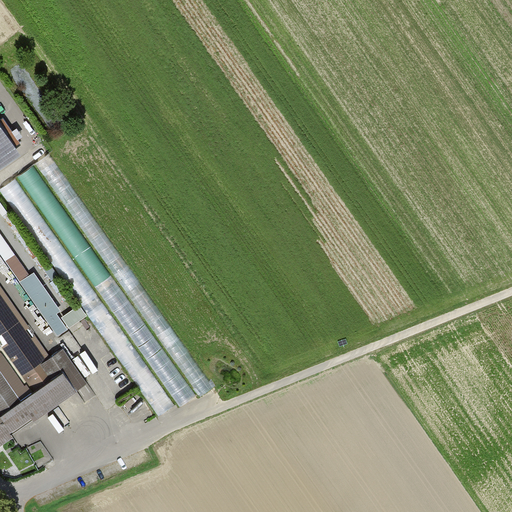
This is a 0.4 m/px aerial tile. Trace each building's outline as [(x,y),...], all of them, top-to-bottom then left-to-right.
[(0,124),(0,166),(20,153),(0,124)] [(48,156),(0,188),(0,191),(51,262),(59,273),(80,302),(88,313),(159,416),(177,403),(179,406),(197,393),(200,396),(212,388),(48,156)] [(29,252),(40,267),(45,264),(0,199),(0,211),(3,215),(4,215),(7,220),(15,231),(22,242),(29,252)] [(0,253),(19,281),(30,273),(0,230),(0,253)] [(51,262),(44,268),(52,278),(59,273),(51,262)] [(34,270),(30,273),(19,281),(58,335),(68,327),(57,311),(62,308),(34,270)] [(61,288),(62,288),(55,277),(50,281),(54,287),(57,292),(58,291),(61,288)] [(0,442),(13,434),(12,432),(33,417),(34,419),(89,380),(64,345),(51,355),(0,283),(0,442)] [(62,296),(64,299),(67,297),(61,288),(58,291),(62,296)] [(80,302),(62,315),(69,326),(88,313),(80,302)] [(83,349),(71,332),(62,339),(73,355),(83,349)]
